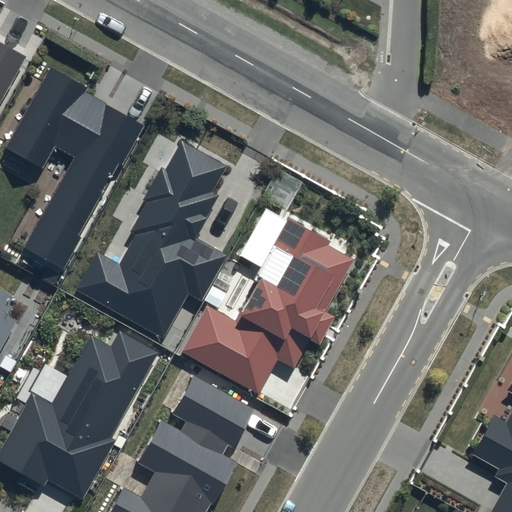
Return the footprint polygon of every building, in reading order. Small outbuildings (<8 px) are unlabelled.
[(0,103),(26,56),(0,41),(0,103)] [(20,242),(57,263),(142,115),(49,63),(2,145),(36,164),(49,141),(71,153),(20,242)] [(177,136),(109,255),(92,246),(72,280),(156,328),(183,282),(198,290),(222,249),(184,228),(222,161),(177,136)] [(273,351),(292,362),(351,256),(278,216),(227,306),(207,294),(184,347),(252,387),(273,351)] [(0,320),(18,290),(0,279),(0,320)] [(0,437),(0,447),(75,489),(153,346),(114,325),(106,339),(86,328),(48,397),(28,386),(0,437)] [(511,511),(511,373),(468,452),(508,474),(487,511),(511,511)] [(254,409),(192,374),(170,412),(188,422),(182,433),(160,421),(136,462),(155,473),(141,498),(124,488),(110,511),(209,511),(238,462),(223,454),(228,444),(233,447),(254,409)]
